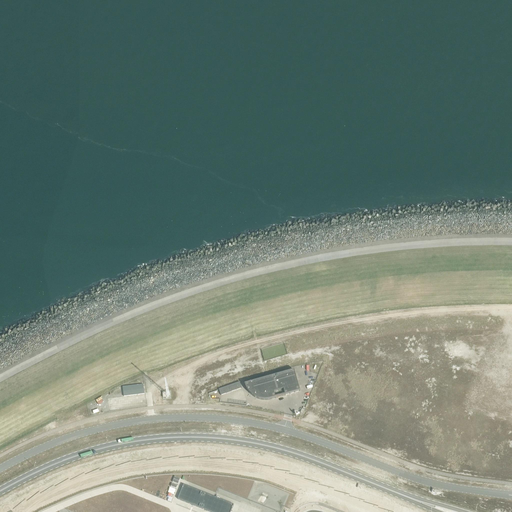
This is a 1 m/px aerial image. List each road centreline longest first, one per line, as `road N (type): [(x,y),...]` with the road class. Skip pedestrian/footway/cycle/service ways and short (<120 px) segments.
road 1 (unclassified): [(509,496),(418,481),(284,431),(188,418),(91,431),(0,469)]
road 2 (secondary): [(404,496),(284,451),(200,438),(89,452),(0,492)]
